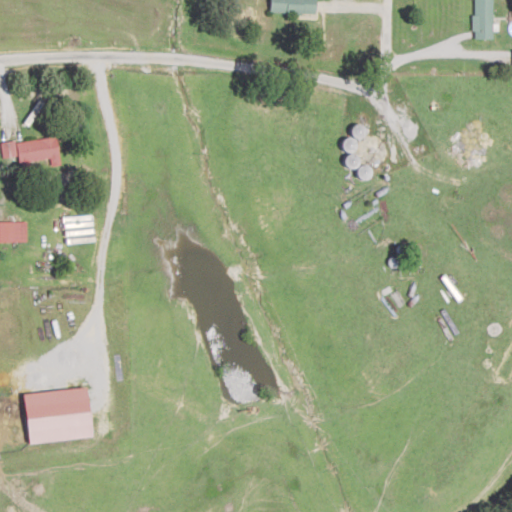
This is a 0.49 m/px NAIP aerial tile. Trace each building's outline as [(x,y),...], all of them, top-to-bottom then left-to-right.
[(315,0),(272,0),(272,15),(318,15),(319,0),(315,0)] [(495,0),(475,0),(475,39),(495,39),(495,0)] [(61,163),(59,138),(0,142),(2,167),(61,163)] [(27,222),(0,221),(0,242),(27,243),(27,222)] [(467,299),(450,276),(444,280),(461,304),(467,299)]
